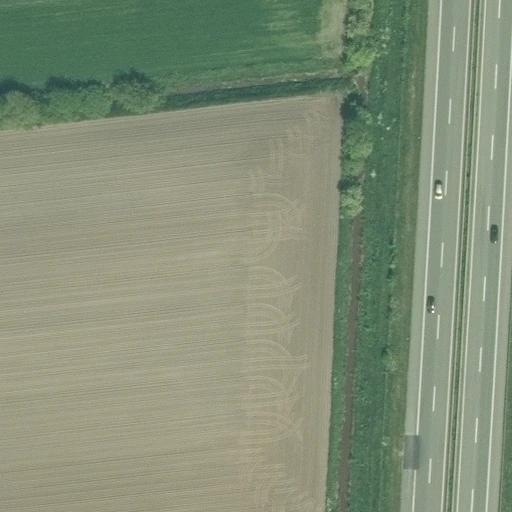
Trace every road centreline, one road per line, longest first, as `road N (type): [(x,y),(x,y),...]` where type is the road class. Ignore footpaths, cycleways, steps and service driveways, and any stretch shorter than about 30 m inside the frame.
road 1 (motorway): [(471,511),(500,0)]
road 2 (motorway): [(438,0),(410,511)]
